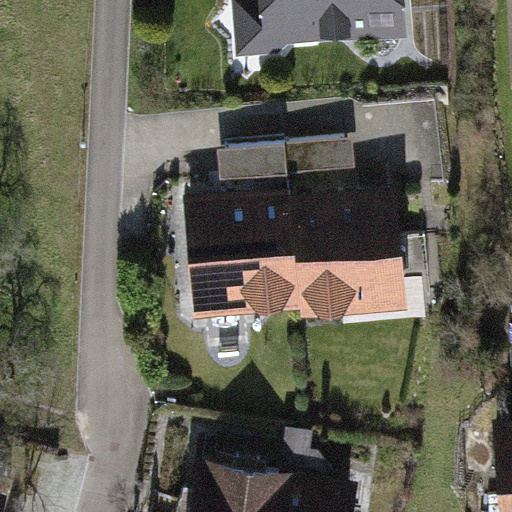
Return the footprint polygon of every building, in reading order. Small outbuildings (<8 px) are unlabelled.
[(267,11),(270,58),(312,56),(310,39),(439,30),(436,0),(289,0),(290,9),(267,11)] [(393,186),(297,193),(309,299),(312,320),(412,308),(393,186)] [(197,189),(204,309),(309,299),(297,193),(197,189)] [(511,511),(511,417),(496,419),(505,511),(511,511)] [(226,455),(218,511),(386,511),(391,477),(226,455)] [(0,481),(0,511),(2,511),(11,485),(0,481)]
